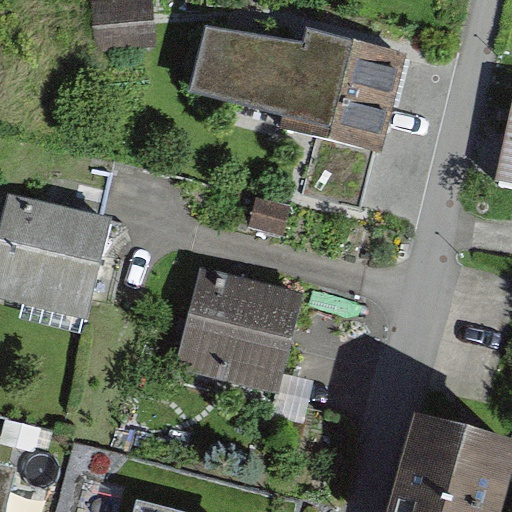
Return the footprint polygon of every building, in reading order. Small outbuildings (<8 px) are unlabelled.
[(305,164),(337,73),(205,27),(173,118),(305,164)] [(511,136),(499,200),(511,202),(511,136)] [(0,346),(80,362),(100,259),(0,238),(0,346)] [(272,432),(293,338),(178,312),(157,406),(272,432)] [(489,511),(503,456),(417,436),(399,511),(489,511)]
